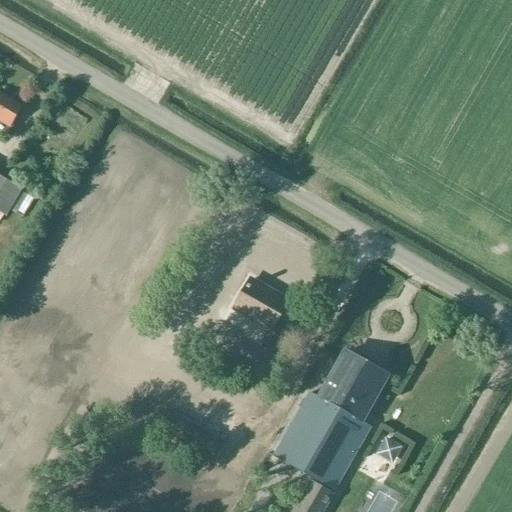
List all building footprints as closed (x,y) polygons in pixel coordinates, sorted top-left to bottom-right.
[(20,113),(23,107),(0,93),(0,122),(11,128),(15,122),(18,122),(22,115),(20,113)] [(0,217),(2,214),(4,216),(6,217),(10,210),(21,192),(23,190),(0,176),(0,217)] [(21,192),(10,210),(23,218),(34,199),(21,192)] [(290,328),(276,321),(287,301),(252,280),(234,311),(269,332),(262,343),(276,352),(290,328)] [(310,393),(274,457),(335,491),(372,427),(364,423),(362,422),(387,376),(345,354),(320,398),(318,397),(310,393)] [(179,394),(211,412),(219,397),(201,385),(202,382),(189,375),(179,394)] [(227,443),(172,410),(159,433),(214,465),(227,443)] [(386,438),(376,455),(393,464),(402,448),(386,438)] [(311,483),(294,511),(324,511),(334,496),(332,495),(312,484),(311,483)]
